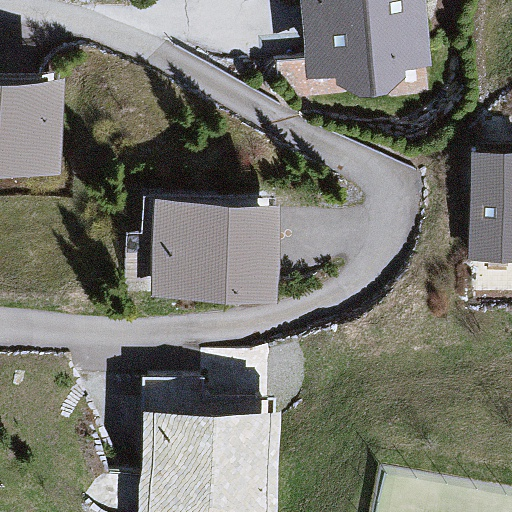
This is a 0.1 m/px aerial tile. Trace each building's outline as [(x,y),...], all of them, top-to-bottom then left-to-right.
[(415,0),(286,0),(295,73),(422,58),(415,0)] [(52,71),(0,71),(0,176),(54,176),(52,71)] [(511,145),(458,146),(460,255),(511,254),(511,145)] [(264,195),(142,196),(143,296),(265,295),(264,195)] [(269,511),(269,388),(141,387),(140,511),(269,511)]
